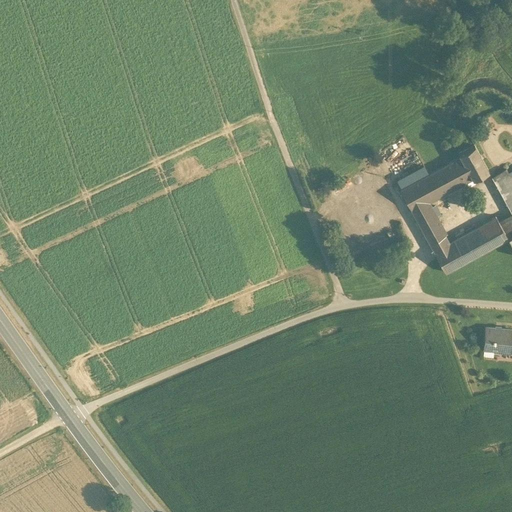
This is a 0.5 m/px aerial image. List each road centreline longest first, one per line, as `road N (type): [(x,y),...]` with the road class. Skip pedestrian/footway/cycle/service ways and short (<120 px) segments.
road 1 (unclassified): [(343,301),(233,0)]
road 2 (unclassified): [(343,301),(67,414)]
road 3 (unclassified): [(511,307),(343,301)]
road 4 (primary): [(67,414),(143,511)]
